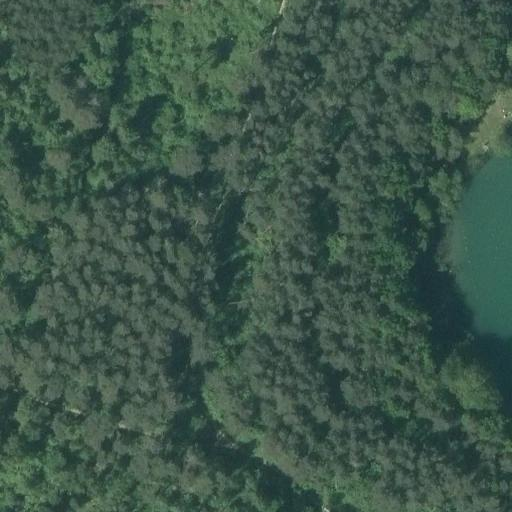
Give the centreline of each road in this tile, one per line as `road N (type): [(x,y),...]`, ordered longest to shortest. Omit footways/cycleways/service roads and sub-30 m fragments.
road 1 (unknown): [(132,9),(9,392),(17,424),(41,454),(224,511)]
road 2 (track): [(283,0),(193,296),(187,354),(197,399),(241,445),(329,511)]
